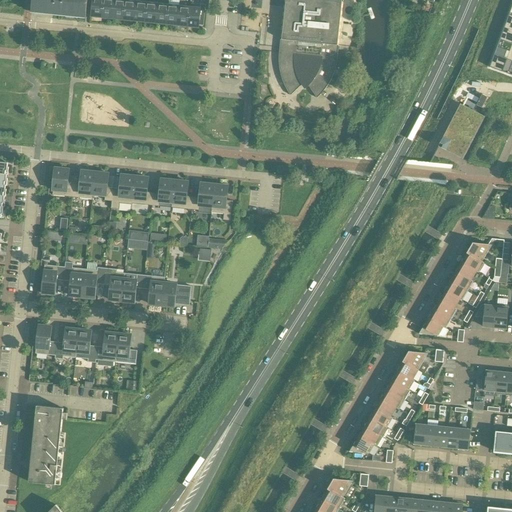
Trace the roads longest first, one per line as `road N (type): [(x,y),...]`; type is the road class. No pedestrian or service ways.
road 1 (primary): [(469,0),(383,179),(230,424)]
road 2 (residential): [(0,21),(219,42),(223,0)]
road 3 (residential): [(266,177),(36,153)]
road 4 (residential): [(5,472),(21,308)]
road 5 (residential): [(185,324),(21,308)]
road 6 (residential): [(21,308),(36,153)]
road 7 (residential): [(394,340),(320,463)]
road 8 (residential): [(470,223),(458,229),(394,340)]
road 9 (residential): [(402,472),(401,489),(511,501)]
road 10 (residential): [(511,464),(404,453),(402,472)]
